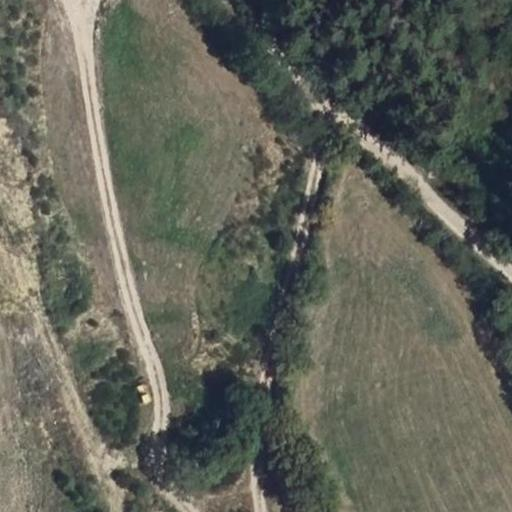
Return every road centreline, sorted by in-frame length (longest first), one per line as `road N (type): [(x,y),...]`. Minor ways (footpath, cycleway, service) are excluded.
road 1 (track): [(157,511),(162,387),(97,152),(77,0)]
road 2 (track): [(329,104),(257,452),(290,511)]
road 3 (track): [(230,0),(284,62),(511,267)]
road 4 (track): [(31,283),(106,457),(111,511)]
